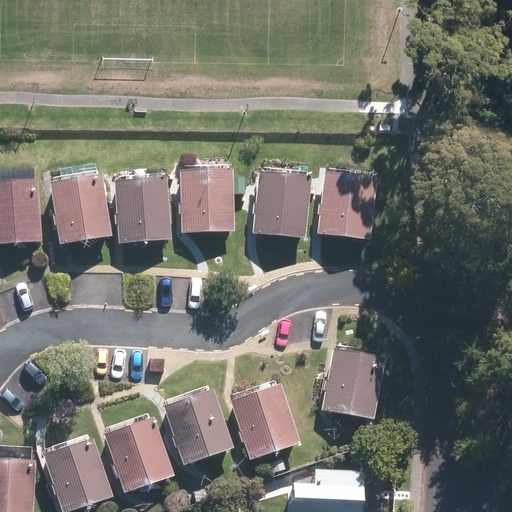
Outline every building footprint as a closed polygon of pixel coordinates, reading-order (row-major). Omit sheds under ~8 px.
[(234,173),(180,173),(181,234),(235,233),(234,173)] [(310,180),(256,174),(250,235),(304,240),(310,180)] [(376,180),(322,174),(316,235),(369,241),(376,180)] [(102,178),(48,187),(59,247),(112,238),(102,178)] [(167,180),(113,184),(118,245),(172,240),(167,180)] [(38,184),(0,185),(0,246),(41,245),(38,184)] [(385,364),(332,354),(321,413),(374,423),(385,364)] [(280,387),(229,404),(248,462),(299,445),(280,387)] [(215,393),(163,409),(183,467),(234,450),(215,393)] [(155,421),(103,438),(123,496),(174,479),(155,421)] [(94,441),(43,458),(61,511),(74,511),(114,499),(94,441)] [(33,511),(37,465),(0,462),(0,511),(33,511)] [(291,485),(289,511),(361,511),(364,475),(313,472),(312,486),(291,485)]
